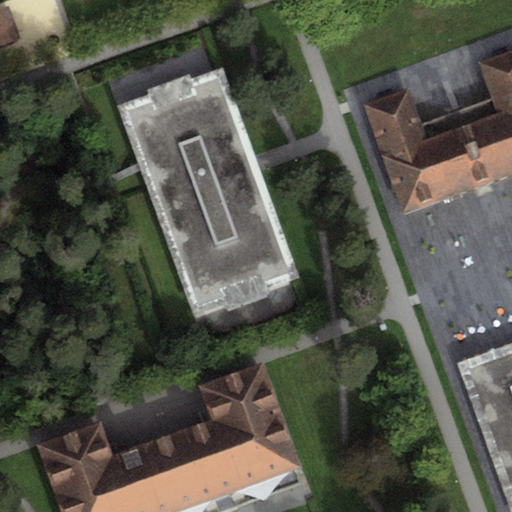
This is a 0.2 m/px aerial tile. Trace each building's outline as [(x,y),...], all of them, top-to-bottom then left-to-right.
[(6,6),(0,8),(0,47),(19,40),(6,6)] [(410,90),(363,107),(402,212),(511,172),(511,50),(480,62),(492,99),(498,114),(427,139),(422,123),(410,90)] [(218,68),(114,106),(193,317),(297,279),(218,68)] [(492,99),(422,123),(427,139),(498,114),(492,99)] [(511,511),(511,342),(455,364),(510,511),(511,511)] [(101,421),(38,444),(62,511),(174,511),(302,465),(265,363),(201,387),(213,419),(114,456),(101,421)]
